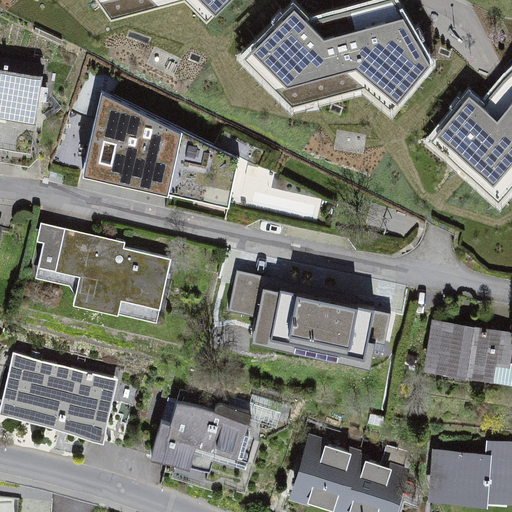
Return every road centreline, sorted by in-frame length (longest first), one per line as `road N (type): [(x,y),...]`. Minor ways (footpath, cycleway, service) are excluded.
road 1 (residential): [(511,290),(0,190)]
road 2 (residential): [(177,511),(0,461)]
